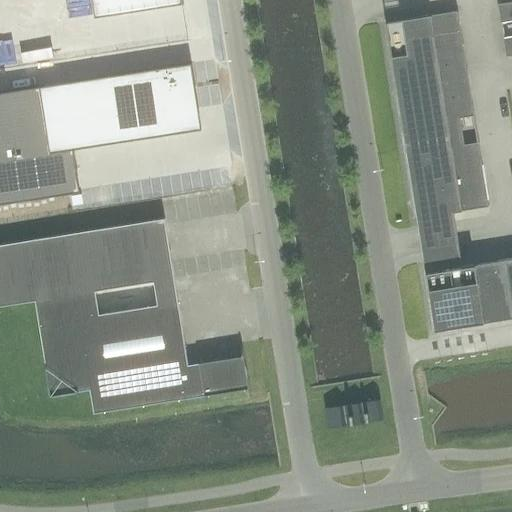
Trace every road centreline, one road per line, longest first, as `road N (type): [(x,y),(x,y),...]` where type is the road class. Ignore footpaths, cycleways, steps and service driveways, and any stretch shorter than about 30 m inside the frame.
road 1 (unclassified): [(228,0),(310,505)]
road 2 (unclassified): [(344,0),(419,490)]
